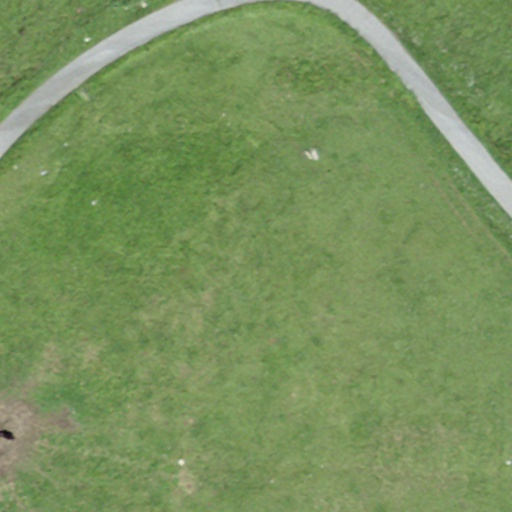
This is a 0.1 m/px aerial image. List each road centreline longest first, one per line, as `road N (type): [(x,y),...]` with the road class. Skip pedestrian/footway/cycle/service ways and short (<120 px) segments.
road 1 (track): [(511,194),(421,82),(332,0)]
road 2 (track): [(203,0),(95,55),(0,145)]
